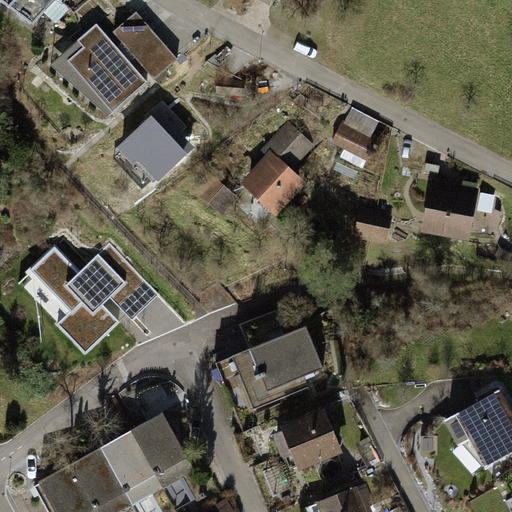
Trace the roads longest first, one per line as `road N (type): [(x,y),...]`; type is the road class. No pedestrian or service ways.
road 1 (residential): [(511,175),(174,0)]
road 2 (residential): [(177,345),(0,460)]
road 3 (residential): [(250,511),(177,345)]
road 4 (residential): [(309,285),(177,345)]
road 5 (residential): [(355,401),(417,511)]
